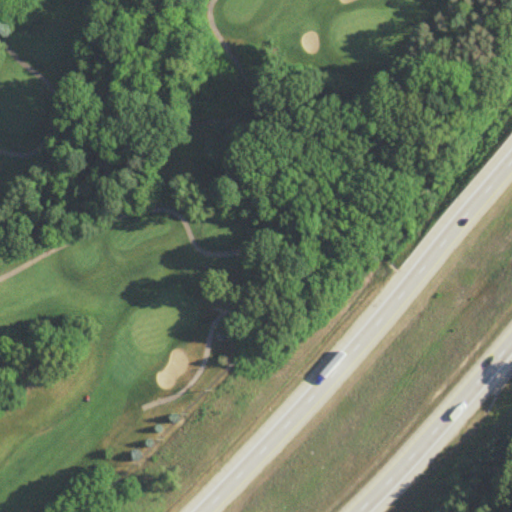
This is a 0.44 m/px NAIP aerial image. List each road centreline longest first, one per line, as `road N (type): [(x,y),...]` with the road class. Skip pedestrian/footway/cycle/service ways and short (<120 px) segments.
road 1 (motorway): [(511,162),(335,371),(198,511)]
road 2 (motorway): [(354,511),(511,346)]
